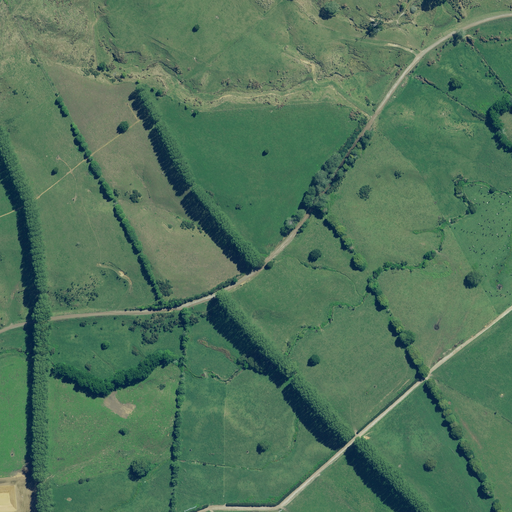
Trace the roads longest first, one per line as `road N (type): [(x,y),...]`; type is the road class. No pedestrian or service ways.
road 1 (track): [(421,54),(298,226),(256,269),(181,304),(0,330)]
road 2 (track): [(511,305),(279,505),(203,511)]
